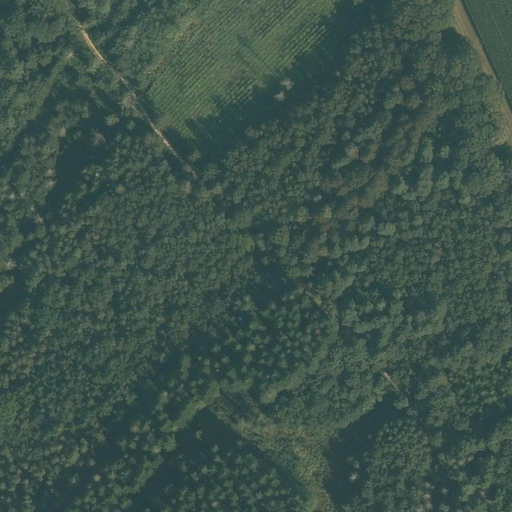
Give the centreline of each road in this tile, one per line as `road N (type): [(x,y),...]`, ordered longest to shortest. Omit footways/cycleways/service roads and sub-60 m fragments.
road 1 (track): [(499,511),(368,356),(156,133),(59,0)]
road 2 (track): [(511,147),(445,0)]
